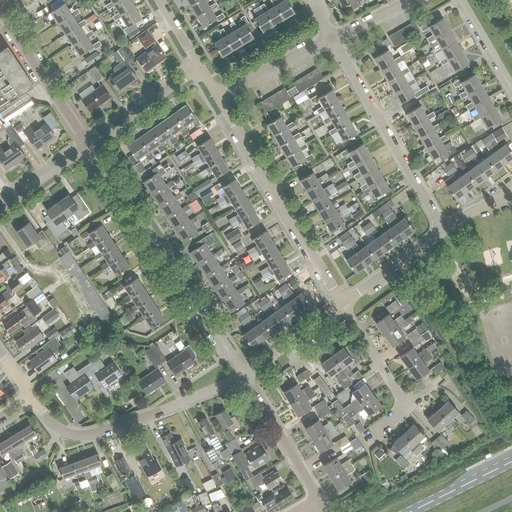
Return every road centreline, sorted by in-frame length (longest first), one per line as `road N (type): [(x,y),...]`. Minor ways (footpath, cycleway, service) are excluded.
road 1 (residential): [(245,374),(86,146)]
road 2 (residential): [(342,303),(215,95)]
road 3 (residential): [(245,374),(89,434),(56,428),(29,397)]
road 4 (residential): [(443,229),(331,38)]
road 5 (residential): [(86,146),(0,12)]
road 6 (residential): [(318,498),(245,374)]
road 7 (residential): [(86,146),(198,65)]
road 8 (residential): [(215,95),(331,38)]
road 9 (residential): [(342,303),(443,229)]
road 10 (residential): [(406,408),(342,303)]
road 11 (residential): [(245,374),(342,303)]
